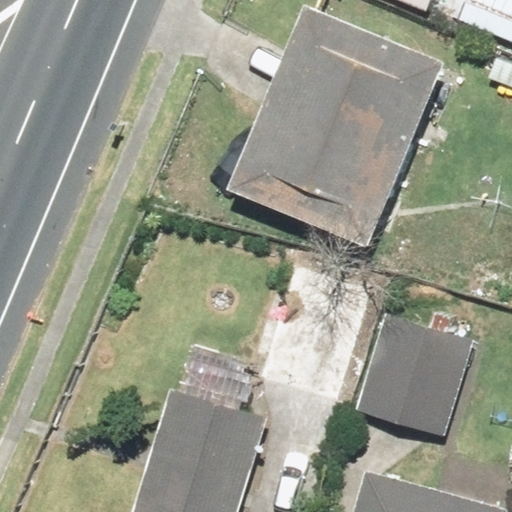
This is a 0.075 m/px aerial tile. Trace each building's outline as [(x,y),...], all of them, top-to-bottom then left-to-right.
[(455,58),(320,3),(247,184),(383,238),(455,58)] [(381,295),(297,267),(261,372),(345,400),(381,295)] [(481,324),(393,302),(367,406),(455,428),(481,324)] [(241,511),(274,405),(185,378),(144,511),(241,511)] [(511,511),(511,499),(375,465),(362,511),(511,511)]
